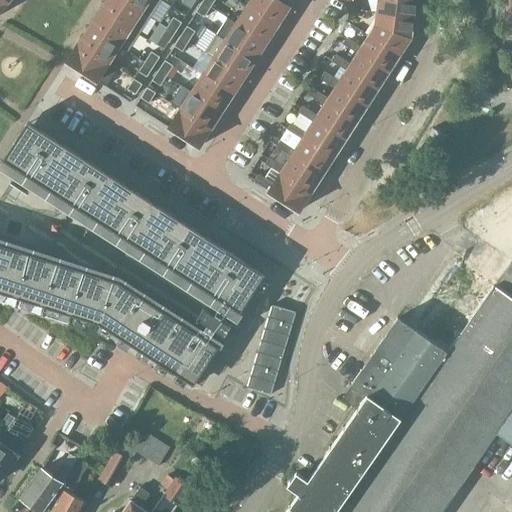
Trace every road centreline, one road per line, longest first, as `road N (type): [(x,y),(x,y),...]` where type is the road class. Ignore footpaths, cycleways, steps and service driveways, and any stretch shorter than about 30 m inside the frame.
road 1 (residential): [(287,449),(126,361),(95,406),(0,339)]
road 2 (residential): [(317,247),(428,45),(434,0)]
road 3 (residential): [(203,176),(313,0)]
road 4 (unclassified): [(287,449),(303,416),(315,328),(352,270)]
road 5 (unclassified): [(352,270),(511,166)]
road 6 (residential): [(203,176),(60,87)]
road 7 (residential): [(317,247),(203,176)]
